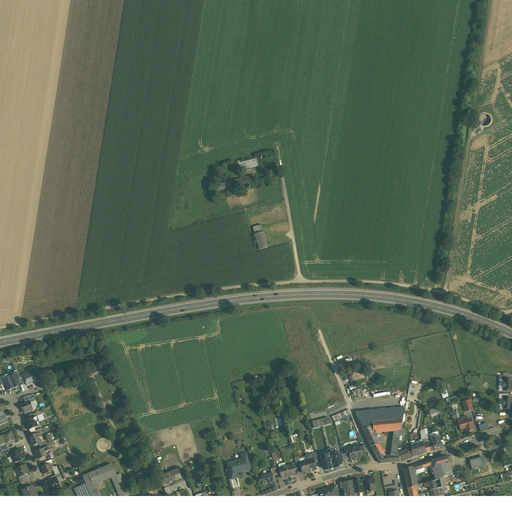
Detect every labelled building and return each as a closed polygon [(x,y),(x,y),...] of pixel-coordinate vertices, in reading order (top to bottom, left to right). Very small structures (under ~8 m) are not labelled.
[(491,123),(491,120),(491,118),(490,116),(487,114),(485,114),(482,114),(480,116),(479,118),(479,120),(479,123),(481,125),(483,126),(485,127),(488,126),(490,125),(491,123)] [(256,159),(238,164),(240,170),(246,169),(247,170),(250,170),(249,168),(257,166),(256,159)] [(250,176),(240,179),(234,181),(235,183),(229,185),(230,189),(252,183),(250,176)] [(262,225),(253,228),(255,235),(264,232),(262,225)] [(264,232),(255,235),(259,250),(268,248),(264,232)] [(35,370),(22,376),(25,383),(26,385),(38,380),(35,370)] [(15,375),(9,378),(14,388),(19,386),(17,380),(15,375)] [(4,380),(6,384),(8,390),(14,388),(9,378),(4,380)] [(508,380),(504,379),(504,380),(504,383),(503,383),(503,387),(504,387),(503,391),(511,391),(511,380),(508,380)] [(440,389),(442,398),(448,397),(446,390),(445,391),(443,384),(438,385),(439,389),(440,389)] [(507,398),(503,397),(503,398),(503,401),(502,405),(503,405),(503,409),(511,409),(511,398),(507,398)] [(468,400),(466,400),(466,402),(463,403),(465,411),(472,409),(470,401),(469,401),(468,400)] [(22,405),(21,405),(24,413),(33,409),(30,403),(30,401),(25,403),(22,405)] [(405,409),(371,412),(373,432),(395,430),(401,430),(405,409)] [(429,412),(432,418),(437,415),(435,409),(429,412)] [(348,410),(332,417),(334,422),(351,415),(348,410)] [(457,411),(451,412),(453,419),(459,418),(457,411)] [(373,432),(371,412),(356,413),(363,430),(370,447),(378,443),(373,432)] [(34,418),(25,421),(27,426),(27,427),(28,430),(29,430),(37,426),(35,422),(38,421),(36,417),(35,417),(34,418)] [(312,422),(314,428),(330,424),(328,418),(312,422)] [(467,420),(460,422),(460,423),(462,429),(466,428),(467,432),(473,430),(470,419),(467,420)] [(486,423),(478,426),(480,432),(489,429),(486,423)] [(401,430),(395,430),(391,456),(392,456),(398,455),(397,449),(401,430)] [(11,431),(2,436),(5,444),(6,445),(7,445),(15,441),(11,431)] [(32,436),(29,437),(32,446),(39,444),(41,442),(40,439),(39,440),(37,434),(32,436)] [(436,442),(432,443),(434,450),(437,449),(436,447),(441,446),(440,441),(438,435),(434,437),(436,442)] [(423,442),(410,446),(410,449),(411,453),(412,458),(426,453),(424,446),(423,442)] [(386,457),(378,443),(370,447),(380,464),(389,463),(386,457)] [(432,443),(424,446),(426,453),(434,450),(432,443)] [(40,450),(35,452),(38,460),(47,456),(45,452),(50,450),(49,447),(49,446),(40,450)] [(355,447),(351,448),(350,447),(346,448),(346,449),(347,453),(349,453),(351,459),(351,460),(358,458),(361,458),(361,457),(361,455),(360,451),(361,451),(360,448),(356,449),(355,447)] [(10,452),(9,453),(13,463),(23,459),(18,449),(10,452)] [(329,454),(332,469),(339,467),(338,465),(341,464),(341,462),(339,453),(338,452),(334,453),(332,449),(328,450),(329,454)] [(410,449),(401,452),(398,453),(400,462),(412,458),(411,453),(410,449)] [(347,453),(342,455),(344,461),(351,459),(349,453),(347,453)] [(326,470),(332,469),(329,454),(320,456),(320,458),(322,467),(323,469),(326,468),(326,470)] [(242,459),(227,463),(231,480),(237,478),(235,472),(245,469),(245,471),(250,469),(247,456),(242,457),(242,459)] [(446,457),(435,460),(431,461),(432,465),(431,465),(433,473),(436,480),(439,479),(445,478),(452,475),(446,457)] [(486,466),(484,457),(469,461),(472,470),(486,466)] [(313,459),(306,461),(309,471),(316,470),(314,463),(313,459)] [(300,462),(299,463),(300,466),(302,473),(309,471),(306,461),(300,462)] [(412,467),(403,470),(406,479),(414,477),(413,471),(417,470),(418,470),(418,469),(424,467),(423,463),(412,467)] [(46,465),(41,467),(45,475),(53,471),(52,467),(51,467),(50,467),(49,464),(46,465)] [(26,465),(16,469),(19,477),(24,474),(26,473),(29,473),(26,465)] [(112,465),(83,477),(86,484),(87,488),(93,485),(111,478),(116,476),(112,465)] [(294,470),(293,465),(292,465),(286,467),(288,477),(295,475),(294,470)] [(57,466),(54,467),(53,466),(52,467),(53,471),(55,476),(60,474),(57,468),(57,466)] [(279,468),(279,469),(280,473),(281,479),(288,477),(286,467),(279,468)] [(178,469),(159,477),(163,487),(182,479),(178,469)] [(24,474),(25,475),(19,478),(21,483),(28,479),(29,479),(26,473),(24,474)] [(271,473),(261,476),(263,484),(274,482),(272,476),(272,473),(271,473)] [(116,476),(111,478),(120,498),(129,494),(120,474),(116,476)] [(417,486),(416,481),(414,477),(406,479),(407,488),(409,488),(413,487),(417,486)] [(51,481),(48,482),(51,490),(60,486),(57,479),(57,478),(51,481)] [(445,478),(439,479),(436,480),(435,481),(437,488),(446,486),(447,486),(445,478)] [(28,479),(21,483),(23,488),(31,485),(28,479)] [(361,481),(357,482),(357,481),(352,482),(354,494),(358,493),(359,494),(362,493),(363,492),(362,485),(361,481)] [(435,481),(428,483),(429,486),(430,490),(437,488),(435,481)] [(343,484),(342,484),(343,489),(345,498),(355,496),(352,482),(343,484)] [(86,484),(74,489),(82,508),(94,503),(87,488),(86,484)] [(102,507),(93,485),(87,488),(94,503),(95,507),(96,509),(102,507)] [(396,485),(384,488),(385,494),(389,493),(398,491),(396,485)] [(33,486),(24,490),(27,498),(30,497),(31,501),(38,499),(33,486)] [(335,486),(319,491),(320,496),(322,496),(324,501),(338,497),(335,486)] [(446,486),(437,488),(438,493),(440,492),(440,495),(443,494),(443,492),(447,491),(446,486)] [(170,487),(164,489),(167,496),(173,493),(170,487)] [(437,488),(430,490),(432,497),(440,495),(440,492),(438,493),(437,488)] [(398,491),(389,493),(392,506),(394,505),(400,504),(398,491)] [(416,492),(408,493),(410,500),(417,498),(416,492)] [(218,496),(211,499),(213,503),(211,504),(212,507),(221,504),(220,502),(218,496)] [(302,497),(295,498),(299,511),(304,509),(305,509),(304,505),(302,497)] [(189,498),(181,502),(185,511),(188,511),(194,510),(189,498)] [(293,511),(299,511),(295,498),(289,500),(291,508),(292,511),(293,511)] [(417,498),(410,500),(411,506),(419,504),(417,498)] [(203,500),(198,502),(201,511),(208,508),(205,501),(204,500),(203,500)] [(136,511),(132,502),(118,509),(118,511),(136,511)] [(185,511),(181,502),(174,505),(176,511),(185,511)] [(428,511),(425,503),(420,506),(420,507),(421,507),(421,508),(422,507),(424,511),(428,511)]
